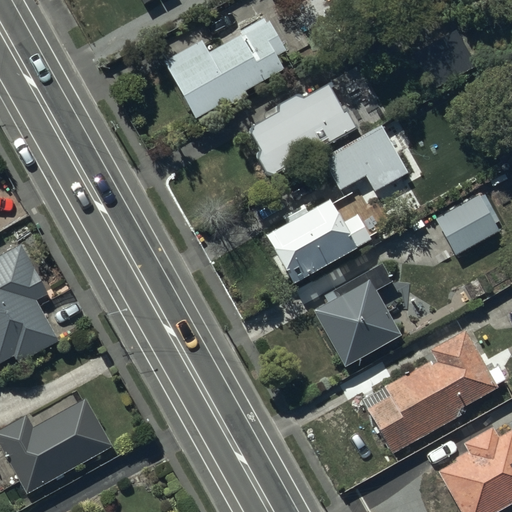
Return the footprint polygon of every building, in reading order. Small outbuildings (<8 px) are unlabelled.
[(129,0),(148,34),(209,0),(129,0)] [(265,26),(262,22),(242,32),(245,37),(208,57),(201,45),(166,64),(195,119),(283,72),(276,57),(284,53),(269,24),(265,26)] [(475,69),(456,34),(415,56),(435,91),(475,69)] [(271,178),(355,129),(346,113),(343,115),(327,87),(301,102),(298,97),(277,109),(280,114),(250,131),(263,153),(258,156),(271,178)] [(414,133),(405,117),(327,161),(343,189),(367,176),(377,195),(409,177),(391,146),(414,133)] [(341,227),(329,205),(266,239),(293,286),(371,243),(357,218),(341,227)] [(498,234),(483,207),(441,230),(456,257),(498,234)] [(44,293),(21,250),(0,261),(0,361),(15,353),(17,358),(53,339),(31,300),(44,293)] [(390,283),(382,267),(326,297),(332,308),(318,315),(346,366),(400,337),(375,291),(390,283)] [(495,389),(466,335),(432,353),(441,369),(431,374),(428,368),(388,389),(394,400),(371,412),(394,454),(459,418),(455,411),(495,389)] [(112,448),(86,402),(33,432),(27,420),(0,435),(0,440),(29,493),(112,448)] [(442,475),(462,511),(495,511),(511,503),(511,436),(497,444),(492,434),(466,448),(472,458),(442,475)]
